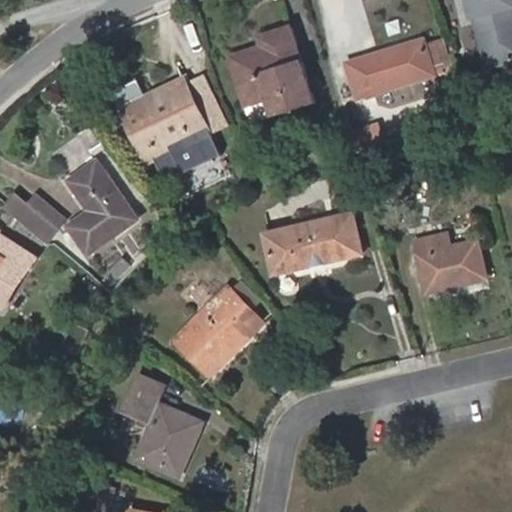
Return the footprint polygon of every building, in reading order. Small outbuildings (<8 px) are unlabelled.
[(471,0),(489,68),(511,61),(511,3),(511,0),(471,0)] [(271,100),(277,114),(316,101),(293,26),(261,37),(264,46),(232,57),(249,108),(271,100)] [(424,40),(351,64),(360,99),(434,75),(433,70),(443,67),(435,43),(427,45),(424,40)] [(154,98),(144,79),(116,93),(150,163),(158,160),(168,179),(224,152),(202,107),(189,113),(176,87),(154,98)] [(189,81),(176,87),(189,113),(202,107),(189,81)] [(254,123),(277,114),(271,100),(249,108),(254,123)] [(379,126),(351,135),(361,169),(390,161),(379,126)] [(427,132),(412,136),(416,151),(432,146),(427,132)] [(99,162),(71,182),(92,211),(71,227),(91,255),(140,221),(99,162)] [(21,192),(8,208),(50,243),(67,222),(38,198),(35,202),(21,192)] [(167,216),(175,229),(191,220),(184,207),(167,216)] [(356,214),(267,235),(277,275),(366,253),(356,214)] [(213,232),(197,244),(205,255),(221,244),(213,232)] [(0,303),(5,306),(36,257),(0,234),(0,303)] [(449,234),(418,242),(430,292),(489,277),(480,239),(453,246),(449,234)] [(132,267),(124,259),(107,276),(116,283),(132,267)] [(266,324),(230,288),(178,340),(214,376),(266,324)] [(75,320),(63,345),(79,353),(91,327),(75,320)] [(125,340),(115,337),(112,347),(123,350),(125,340)] [(165,385),(142,375),(127,411),(154,423),(140,458),(182,476),(204,423),(158,403),(165,385)] [(53,481),(57,465),(12,458),(9,474),(53,481)] [(97,511),(104,484),(76,476),(69,503),(97,511)] [(104,484),(97,511),(102,511),(112,511),(119,488),(104,484)]
